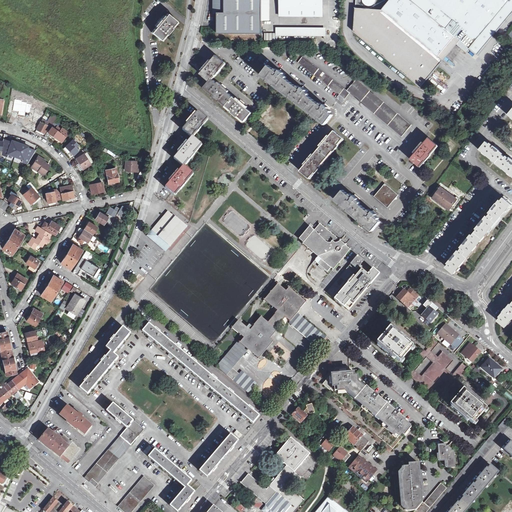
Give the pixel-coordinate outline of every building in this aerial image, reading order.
[(215,0),(215,13),(217,13),(217,34),(262,34),(262,20),(262,0),(215,0)] [(325,0),(280,0),(281,15),(325,16),(325,0)] [(360,0),(355,0),(355,8),(355,10),(354,31),(378,51),(380,54),(383,56),(413,80),(421,87),(440,65),(444,61),(439,57),(456,37),(459,39),(469,48),(477,55),(486,44),(498,30),(499,28),(500,27),(506,20),(511,12),(511,0),(389,0),(389,1),(385,5),(382,9),(360,8),(360,0)] [(178,20),(169,12),(166,14),(164,13),(155,24),(157,25),(152,31),(163,39),(178,20)] [(327,27),(277,26),(277,35),(327,35),(327,27)] [(350,91),(308,55),(302,62),(342,96),(340,98),(346,104),(354,95),(350,91)] [(203,73),(200,75),(206,80),(202,85),(205,89),(204,90),(213,97),(212,99),(218,103),(219,102),(225,108),(233,98),(227,93),(228,92),(218,84),(217,85),(212,80),(215,77),(216,78),(221,72),(219,70),(225,64),(217,57),(212,62),(210,61),(201,71),(203,73)] [(274,63),(266,72),(273,78),(272,79),(279,84),(294,97),(300,103),(301,102),(315,113),(314,114),(319,119),(320,118),(328,124),(335,115),(332,113),(334,112),(332,110),(333,108),(330,105),(328,104),(326,105),(324,103),(322,104),(311,95),(313,94),(310,91),(312,90),(309,87),(307,85),(305,87),(303,85),(301,87),(290,77),(291,75),(289,73),(290,71),(287,69),(286,67),(284,69),(281,67),(280,68),(274,63)] [(350,91),(354,95),(404,137),(414,126),(359,80),(350,91)] [(237,99),(234,97),(225,108),(245,123),(253,113),(247,108),(248,107),(238,98),(237,99)] [(29,115),(38,119),(39,115),(32,112),(35,102),(34,101),(29,115)] [(210,119),(200,110),(198,113),(196,112),(187,122),(189,123),(184,128),(193,136),(195,137),(210,119)] [(56,117),(54,116),(48,126),(50,127),(55,121),(56,117)] [(48,127),(40,123),(37,130),(44,134),(48,127)] [(53,129),(51,128),(48,133),(47,133),(44,138),(47,140),(50,136),(51,136),(51,137),(53,139),(54,138),(60,143),(66,135),(60,131),(58,133),(53,129)] [(335,132),(330,138),(329,137),(320,147),(321,148),(315,156),(314,155),(305,165),(306,166),(302,171),(310,178),(315,173),(316,173),(321,167),(320,166),(333,152),(334,152),(340,146),(339,145),(344,139),(335,132)] [(203,144),(195,137),(193,136),(189,141),(187,140),(178,151),(180,152),(175,157),(185,165),(203,144)] [(438,145),(430,138),(425,144),(424,143),(416,153),(417,154),(412,160),(421,166),(425,162),(426,162),(432,155),(431,154),(438,145)] [(3,139),(1,154),(7,156),(7,154),(23,159),(22,162),(27,164),(35,151),(27,148),(28,147),(12,141),(11,142),(3,139)] [(77,146),(72,141),(63,149),(67,153),(68,153),(71,156),(72,155),(72,156),(77,151),(75,148),(77,146)] [(486,143),(481,150),(511,175),(511,159),(509,161),(499,153),(501,151),(495,146),(493,148),(486,143)] [(90,165),(83,155),(76,159),(77,162),(76,163),(77,164),(75,165),(79,170),(81,169),(82,170),(90,165)] [(45,161),(38,157),(32,166),(39,170),(38,172),(43,175),(49,166),(44,163),(45,161)] [(138,160),(126,159),(125,170),(140,171),(140,163),(138,163),(138,160)] [(195,173),(185,165),(180,171),(178,169),(170,180),(172,181),(167,187),(176,195),(195,173)] [(117,166),(105,169),(109,184),(120,181),(117,166)] [(105,191),(103,180),(89,183),(91,194),(105,191)] [(400,193),(387,182),(375,196),(388,207),(400,193)] [(71,186),(59,188),(60,194),(61,194),(63,201),(67,200),(68,201),(69,201),(69,200),(73,199),(71,186)] [(456,200),(440,188),(432,198),(449,211),(452,206),(456,200)] [(29,189),(23,194),(31,203),(37,197),(29,189)] [(349,195),(344,191),(337,200),(342,204),(341,206),(348,211),(349,210),(361,220),(360,221),(366,227),(367,225),(374,231),(381,222),(378,219),(379,217),(377,215),(378,213),(373,209),(371,210),(368,208),(366,209),(359,203),(361,202),(359,200),(360,198),(355,194),(353,196),(350,193),(349,195)] [(54,193),(46,194),(48,203),(59,201),(58,194),(54,195),(54,193)] [(11,195),(8,201),(11,202),(10,204),(13,205),(14,204),(17,206),(21,200),(11,195)] [(511,203),(503,197),(498,203),(496,201),(491,207),(493,209),(484,219),(482,218),(478,224),(480,225),(470,237),(468,236),(463,242),(465,243),(457,253),(454,252),(450,257),(452,259),(447,266),(454,272),(511,203)] [(9,204),(4,201),(0,207),(0,208),(4,211),(9,204)] [(121,205),(117,214),(123,217),(127,208),(121,205)] [(188,226),(168,210),(148,235),(167,251),(188,226)] [(109,216),(100,211),(95,218),(104,224),(109,216)] [(41,226),(52,233),(55,235),(62,225),(52,219),(50,222),(45,219),(41,226)] [(98,225),(89,219),(84,227),(93,233),(98,225)] [(41,226),(38,224),(35,229),(39,232),(36,237),(32,235),(27,243),(35,248),(38,243),(43,246),(45,242),(48,243),(51,237),(50,237),(52,233),(41,226)] [(349,249),(318,224),(314,230),(311,228),(308,232),(305,230),(298,239),(303,243),(302,244),(307,249),(319,258),(315,263),(326,272),(330,268),(332,270),(349,249)] [(25,233),(14,226),(1,248),(12,254),(25,233)] [(93,233),(84,227),(77,239),(85,244),(87,241),(88,242),(93,233)] [(248,247),(262,258),(271,249),(257,237),(248,247)] [(83,248),(73,241),(60,262),(71,268),(83,248)] [(40,259),(30,253),(25,262),(30,265),(28,268),(33,271),(40,259)] [(379,273),(357,255),(326,292),(347,310),(379,273)] [(100,267),(86,258),(80,268),(94,276),(100,267)] [(28,278),(17,271),(10,282),(21,289),(28,278)] [(64,279),(53,273),(40,294),(51,301),(64,279)] [(73,285),(66,281),(62,288),(68,292),(73,285)] [(276,310),(284,316),(289,321),(296,313),(305,302),(287,288),(285,291),(276,283),(263,299),(276,310)] [(418,295),(413,291),(409,295),(407,293),(403,290),(397,298),(408,308),(411,303),(415,299),(415,300),(418,295)] [(87,299),(75,292),(74,293),(67,305),(65,308),(77,314),(87,299)] [(437,314),(434,311),(437,307),(427,299),(423,305),(427,308),(421,315),(430,322),(437,314)] [(511,301),(508,306),(507,306),(505,307),(504,306),(502,310),(503,310),(501,312),(503,313),(497,319),(505,326),(511,317),(511,301)] [(44,312),(34,306),(26,319),(35,325),(44,312)] [(266,322),(274,328),(284,316),(276,310),(266,322)] [(299,315),(296,313),(289,321),(288,323),(317,347),(325,337),(299,315)] [(274,328),(266,322),(260,316),(248,329),(238,321),(232,328),(242,337),(238,341),(247,349),(258,358),(273,341),(269,338),(276,330),(274,328)] [(156,330),(149,324),(143,332),(149,337),(148,339),(152,342),(153,341),(169,355),(169,356),(172,359),(174,358),(186,369),(185,370),(189,373),(190,372),(207,386),(205,387),(209,390),(210,389),(223,399),(221,400),(225,403),(227,402),(242,415),(241,417),(244,420),(246,418),(253,423),(259,416),(252,410),(253,409),(250,407),(250,408),(233,394),(233,393),(231,391),(230,392),(216,381),(218,379),(215,377),(214,379),(196,363),(197,363),(195,361),(194,362),(179,349),(180,348),(178,346),(177,348),(159,332),(159,331),(157,329),(156,330)] [(458,335),(445,324),(437,333),(444,339),(440,343),(445,347),(449,343),(450,344),(455,348),(461,340),(457,336),(458,335)] [(412,345),(389,325),(376,341),(399,361),(412,345)] [(112,350),(115,352),(132,332),(124,326),(107,346),(112,350)] [(43,327),(36,329),(38,338),(45,336),(43,327)] [(38,338),(36,329),(25,331),(27,341),(38,339),(38,338)] [(7,330),(0,331),(0,352),(5,375),(17,372),(7,330)] [(437,341),(431,337),(424,345),(429,350),(437,341)] [(42,338),(38,339),(27,341),(29,353),(45,349),(42,338)] [(247,349),(238,341),(237,340),(215,365),(226,374),(231,367),(247,349)] [(474,346),(470,342),(465,347),(467,354),(466,356),(472,361),(480,351),(477,349),(476,350),(474,347),(474,346)] [(427,353),(422,348),(403,370),(408,375),(427,353)] [(115,352),(112,350),(81,387),(88,393),(120,356),(115,352)] [(452,360),(441,350),(416,380),(426,390),(452,360)] [(500,370),(488,359),(480,368),(491,377),(493,375),(495,377),(500,370)] [(467,368),(461,363),(454,372),(460,377),(467,368)] [(40,380),(28,366),(0,388),(0,404),(26,383),(30,388),(40,380)] [(232,379),(237,373),(231,367),(226,374),(232,379)] [(256,383),(240,370),(237,373),(232,379),(248,392),(256,383)] [(349,371),(334,372),(323,385),(333,393),(328,399),(342,411),(342,412),(373,438),(372,440),(389,454),(410,428),(403,422),(396,416),(398,415),(398,414),(395,412),(394,412),(393,411),(391,411),(387,408),(382,404),(376,399),(377,398),(377,397),(374,394),(374,395),(373,394),(370,394),(366,391),(357,383),(353,380),(352,381),(350,379),(349,375),(349,371)] [(457,379),(452,374),(433,396),(439,401),(457,379)] [(485,409),(462,390),(449,405),(471,424),(485,409)] [(122,411),(112,403),(105,411),(117,420),(116,420),(118,422),(119,422),(126,428),(134,420),(127,414),(128,412),(124,409),(122,411)] [(77,412),(68,404),(60,413),(84,433),(91,424),(82,416),(82,415),(78,412),(77,412)] [(306,409),(303,413),(306,415),(308,412),(308,415),(314,413),(311,404),(306,406),(306,409)] [(303,413),(298,408),(293,415),(301,423),(307,416),(306,415),(303,413)] [(120,435),(131,444),(144,429),(134,420),(126,428),(120,435)] [(436,511),(507,427),(501,423),(446,489),(426,511),(436,511)] [(349,432),(348,431),(344,437),(357,448),(356,449),(360,452),(369,442),(353,428),(349,432)] [(40,441),(60,457),(64,454),(71,460),(80,449),(63,435),(61,439),(58,436),(57,437),(49,430),(40,441)] [(233,433),(238,438),(242,435),(237,430),(233,433)] [(238,440),(230,434),(225,440),(224,438),(221,441),(223,443),(208,461),(206,459),(204,462),(205,464),(200,470),(208,477),(214,470),(215,470),(216,468),(216,467),(231,449),(232,450),(234,447),(233,447),(238,440)] [(318,443),(329,452),(336,443),(326,434),(318,443)] [(120,435),(84,477),(94,486),(131,444),(120,435)] [(276,511),(292,511),(302,500),(286,486),(289,481),(294,485),(300,478),(294,473),(309,455),(290,439),(275,457),(286,466),(267,489),(249,474),(242,483),(276,511)] [(444,446),(438,446),(439,462),(446,461),(446,469),(454,468),(452,452),(450,453),(450,450),(455,445),(452,442),(447,448),(445,448),(444,446)] [(343,463),(350,455),(340,446),(333,455),(343,463)] [(163,455),(155,449),(149,456),(155,462),(154,464),(157,467),(159,465),(175,479),(174,480),(177,483),(178,482),(185,488),(182,491),(180,490),(177,494),(178,495),(171,505),(178,511),(187,501),(188,502),(190,500),(189,499),(195,492),(187,485),(192,480),(185,473),(185,472),(183,470),(182,471),(165,457),(165,456),(164,454),(163,455)] [(68,463),(71,460),(64,454),(60,457),(68,463)] [(359,457),(358,458),(375,472),(376,471),(359,457)] [(375,472),(358,458),(351,467),(368,481),(375,472)] [(410,465),(410,463),(406,459),(393,474),(396,509),(399,511),(426,511),(446,489),(441,484),(424,504),(421,502),(421,501),(419,499),(421,497),(420,492),(419,480),(418,464),(410,465)] [(464,511),(498,472),(490,466),(484,473),(483,473),(481,474),(480,474),(478,476),(479,477),(477,479),(478,480),(470,489),(469,489),(467,490),(465,492),(465,493),(464,495),(465,496),(456,505),(454,507),(453,506),(451,509),(452,509),(450,511),(464,511)] [(366,484),(368,481),(351,467),(348,469),(366,484)] [(0,483),(2,484),(3,484),(6,480),(7,481),(8,477),(0,472),(0,483)] [(130,511),(153,485),(143,477),(119,505),(127,511),(130,511)] [(346,511),(328,497),(314,511),(346,511)] [(44,509),(47,511),(58,511),(63,506),(53,498),(44,509)] [(69,511),(72,509),(71,508),(73,506),(70,504),(68,502),(60,511),(69,511)] [(241,503),(236,507),(240,511),(242,511),(246,509),(241,503)]
